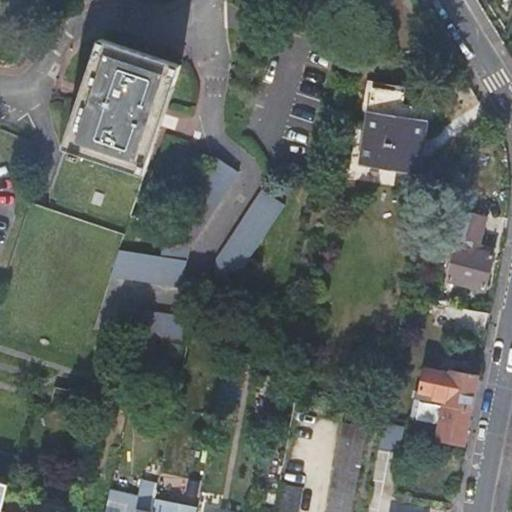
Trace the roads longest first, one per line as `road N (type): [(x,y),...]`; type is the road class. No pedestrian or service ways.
road 1 (residential): [(511,354),(483,511)]
road 2 (residential): [(444,0),(511,106)]
